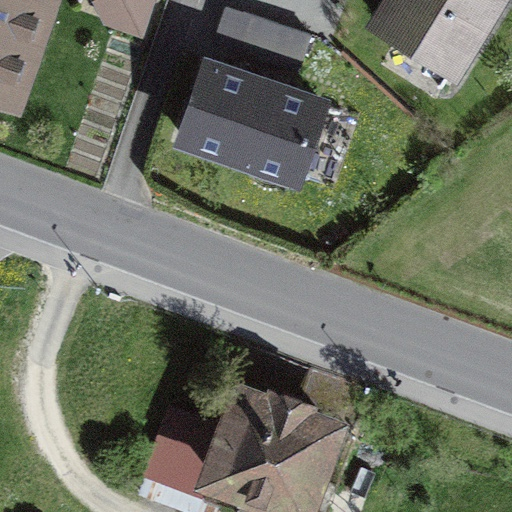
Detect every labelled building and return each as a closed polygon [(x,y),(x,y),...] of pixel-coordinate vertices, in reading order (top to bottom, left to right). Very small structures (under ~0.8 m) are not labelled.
[(0,0),(0,106),(18,112),(54,4),(40,0),(0,0)] [(149,0),(114,0),(107,22),(138,33),(149,0)] [(393,0),(377,28),(452,72),(492,5),(483,0),(393,0)] [(321,116),(211,78),(185,150),(296,188),(321,116)] [(307,511),(336,435),(222,394),(182,501),(211,511),(307,511)]
